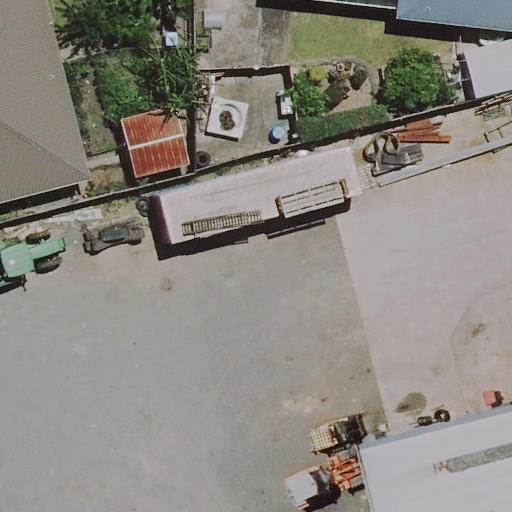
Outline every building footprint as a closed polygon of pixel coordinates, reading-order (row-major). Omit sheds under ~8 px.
[(0,0),(0,204),(88,182),(42,0),(0,0)] [(511,0),(254,0),(254,4),(389,20),(511,36),(511,0)] [(292,147),(280,80),(198,93),(210,161),(292,147)] [(197,174),(176,96),(104,117),(125,194),(197,174)] [(511,511),(511,429),(446,446),(462,511),(511,511)]
